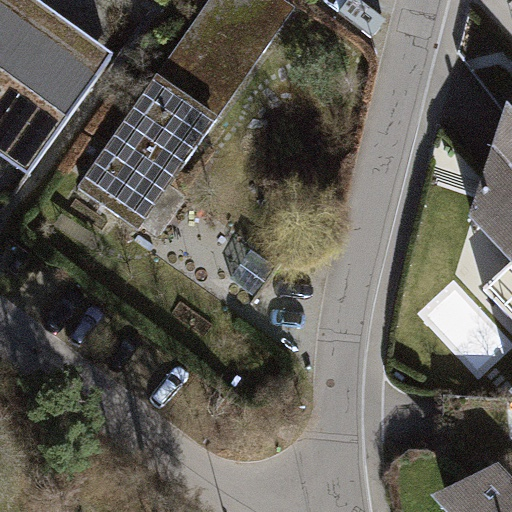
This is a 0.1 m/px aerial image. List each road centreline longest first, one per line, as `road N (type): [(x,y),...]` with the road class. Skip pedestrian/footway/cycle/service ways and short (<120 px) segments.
road 1 (residential): [(349,511),(340,432),(345,339),(423,0)]
road 2 (residential): [(262,511),(0,326)]
